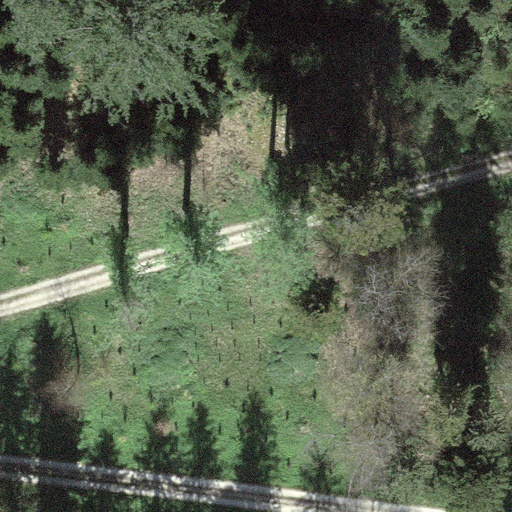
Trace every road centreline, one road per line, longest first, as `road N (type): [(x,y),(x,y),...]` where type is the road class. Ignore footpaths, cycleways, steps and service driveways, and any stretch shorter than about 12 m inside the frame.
road 1 (track): [(0,308),(511,158)]
road 2 (track): [(0,467),(329,511)]
